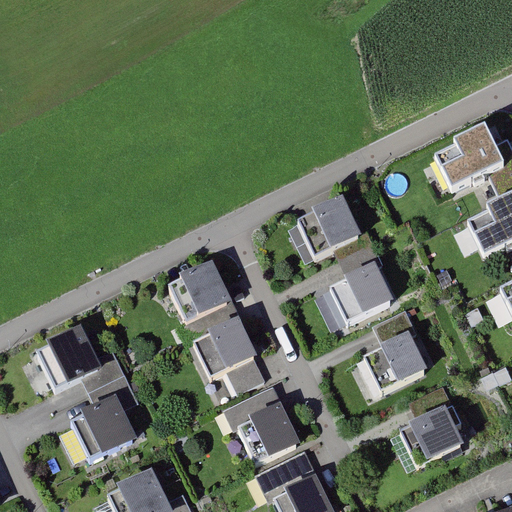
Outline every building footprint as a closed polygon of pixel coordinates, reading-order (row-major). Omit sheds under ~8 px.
[(461,191),(491,174),(504,197),(511,192),(511,137),(504,123),(442,157),(461,191)] [(493,256),(511,245),(511,200),(474,222),(493,256)] [(345,207),(299,229),(317,266),(363,244),(345,207)] [(470,228),(456,235),(468,259),(483,251),(470,228)] [(213,273),(174,292),(193,332),(232,314),(213,273)] [(377,273),(330,295),(348,332),(394,310),(377,273)] [(241,333),(199,352),(223,406),(266,387),(241,333)] [(84,338),(41,359),(60,398),(83,387),(97,415),(80,423),(102,468),(139,450),(124,420),(141,412),(114,359),(98,367),(84,338)] [(411,343),(365,365),(382,402),(428,380),(411,343)] [(42,399),(56,391),(46,372),(32,379),(42,399)] [(274,398),(232,416),(255,470),(298,451),(274,398)] [(446,413),(399,435),(418,473),(464,450),(446,413)] [(329,511),(306,461),(258,483),(271,511),(329,511)] [(154,479),(111,500),(116,511),(190,511),(184,500),(168,508),(154,479)]
